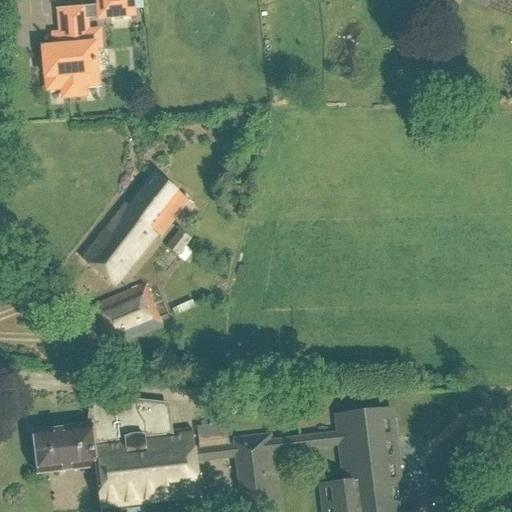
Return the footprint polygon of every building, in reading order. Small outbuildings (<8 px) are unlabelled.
[(96,0),(98,23),(138,19),(136,0),(96,0)] [(59,9),(61,34),(53,35),(54,48),(43,49),(47,91),(62,89),(63,98),(87,96),(85,84),(98,82),(95,51),(101,51),(100,31),(88,32),(85,6),(59,9)] [(83,256),(119,288),(162,239),(163,239),(196,203),(163,178),(135,210),(129,205),(83,256)] [(162,328),(144,286),(93,307),(110,350),(162,328)] [(34,437),(32,441),(33,447),(35,450),(36,458),(35,462),(36,468),(38,470),(39,475),(96,468),(101,511),(117,511),(129,511),(141,511),(141,509),(201,502),(196,463),(235,458),(242,511),(280,511),(273,454),(340,446),(345,484),(321,487),(324,511),(402,511),(390,411),(337,417),(339,434),(271,442),(271,436),(233,440),(234,447),(229,447),(227,426),(197,430),(200,451),(195,451),(192,430),(173,433),(170,410),(153,412),(152,403),(91,396),(88,422),(90,422),(91,426),(81,427),(77,426),(71,426),(68,429),(33,433),(34,437)]
